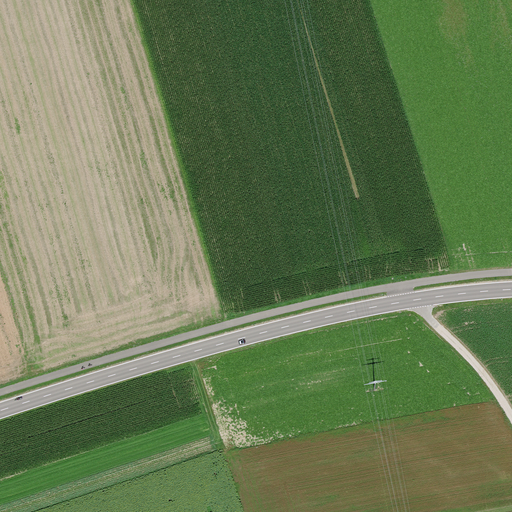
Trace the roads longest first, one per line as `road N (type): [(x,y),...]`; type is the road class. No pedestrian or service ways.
road 1 (primary): [(0,412),(328,317),(511,289)]
road 2 (track): [(0,393),(326,300),(511,273)]
road 3 (track): [(511,423),(479,371),(407,301),(402,284)]
